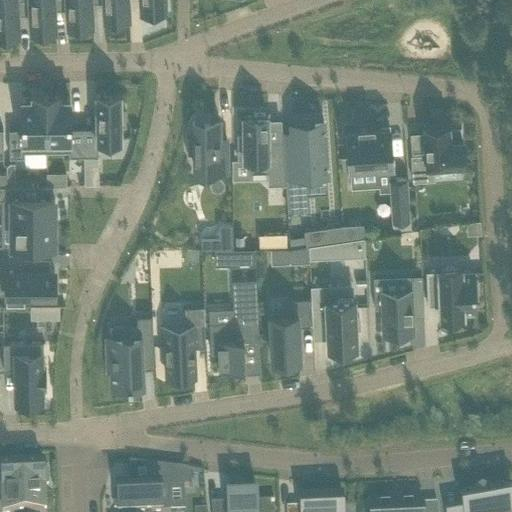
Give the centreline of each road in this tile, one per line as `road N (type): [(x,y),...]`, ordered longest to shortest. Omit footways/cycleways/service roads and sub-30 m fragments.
road 1 (residential): [(179,60),(479,93),(502,345)]
road 2 (residential): [(511,457),(342,468),(151,446),(111,433)]
road 3 (residential): [(502,345),(299,397),(151,418),(111,433)]
road 4 (residential): [(179,60),(145,175),(74,329),(77,433)]
road 5 (residential): [(0,66),(179,60)]
road 6 (residential): [(314,0),(207,39),(179,60)]
